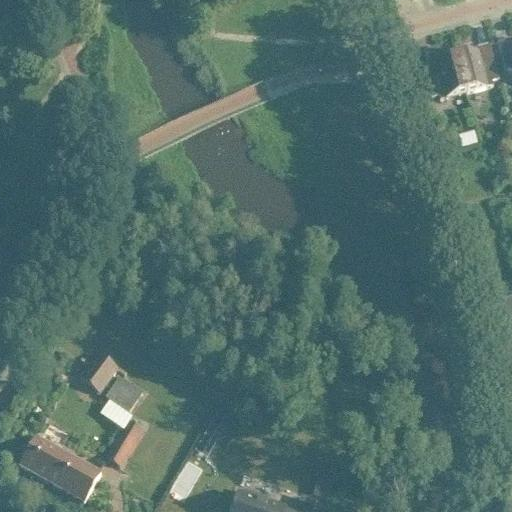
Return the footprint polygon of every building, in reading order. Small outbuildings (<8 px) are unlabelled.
[(511,75),(511,45),(511,42),(497,46),(505,71),(511,75)] [(499,83),(489,48),(475,52),(476,55),(456,61),(466,96),(493,89),(492,85),(499,83)] [(466,96),(456,61),(437,66),(436,63),(422,66),(432,102),(439,100),(440,104),(466,96)] [(511,302),(497,307),(505,337),(511,335),(511,302)] [(81,384),(85,387),(99,398),(117,373),(100,358),(81,384)] [(119,382),(111,395),(106,402),(128,417),(142,398),(119,382)] [(138,440),(125,432),(106,463),(119,471),(138,440)] [(84,507),(101,478),(36,442),(19,470),(84,507)] [(135,509),(143,492),(132,487),(124,504),(135,509)] [(312,511),(315,505),(302,501),(297,511),(283,511),(258,504),(260,500),(244,494),(242,499),(238,497),(232,511),(312,511)]
